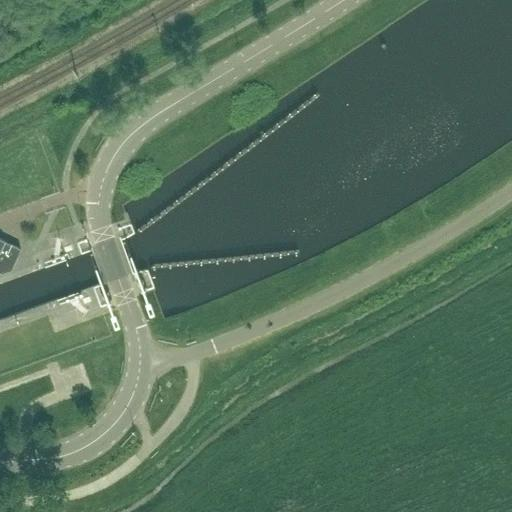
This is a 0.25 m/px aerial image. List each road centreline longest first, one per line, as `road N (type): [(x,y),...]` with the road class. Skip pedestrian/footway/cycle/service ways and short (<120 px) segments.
road 1 (tertiary): [(139,364),(97,205),(121,141),(339,0)]
road 2 (unclassified): [(511,193),(259,333),(139,364)]
road 3 (tertiary): [(0,464),(63,455),(107,432),(135,397),(139,364)]
